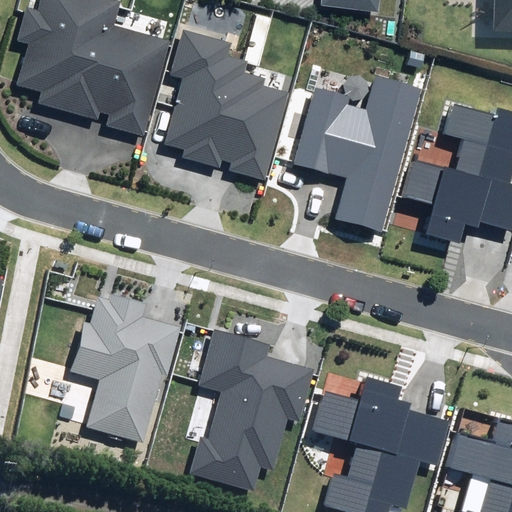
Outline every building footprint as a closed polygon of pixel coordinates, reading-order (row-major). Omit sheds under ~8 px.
[(107,125),(142,135),(170,41),(114,25),(121,1),(117,0),(38,0),(36,8),(26,5),(15,41),(28,45),(16,84),(42,92),(39,102),(98,119),(100,111),(110,114),(107,125)] [(320,0),(320,5),(379,12),(380,0),(320,0)] [(511,0),(495,0),(495,29),(511,29),(511,0)] [(232,42),(183,29),(170,75),(183,78),(165,143),(185,149),(182,157),(220,167),(222,159),(231,162),(229,171),(266,180),(289,92),(263,85),(265,78),(245,73),(248,61),(229,55),(232,42)] [(335,219),(381,232),(420,90),(375,78),(366,110),(349,105),(351,97),(315,87),(294,164),(346,178),(335,219)] [(511,112),(499,109),(497,115),(453,104),(446,131),(468,137),(458,173),(411,160),(401,198),(433,206),(426,235),(462,245),(467,226),(479,229),(481,223),(511,231),(511,184),(510,184),(511,175),(511,112)] [(88,425),(143,441),(162,373),(167,375),(181,326),(144,316),(147,304),(109,293),(108,299),(98,296),(90,323),(84,322),(70,371),(101,379),(88,425)] [(191,473),(254,491),(261,467),(273,470),(288,418),(299,422),(314,369),(267,356),(271,344),(213,328),(197,385),(221,392),(208,438),(201,436),(191,473)] [(402,388),(366,378),(360,401),(327,392),(317,429),(359,440),(349,477),(337,474),(329,505),(356,511),(391,511),(394,504),(409,508),(422,459),(440,463),(452,420),(410,409),(411,405),(398,401),(402,388)] [(511,511),(511,419),(497,416),(491,439),(458,430),(448,467),(490,478),(480,511),(511,511)]
